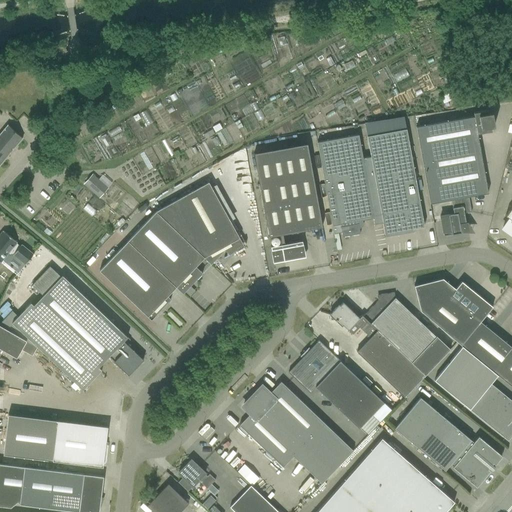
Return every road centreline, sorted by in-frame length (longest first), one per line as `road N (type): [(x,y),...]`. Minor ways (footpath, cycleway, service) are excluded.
road 1 (unknown): [(271,291),(229,181),(159,210),(105,258),(101,277),(187,349)]
road 2 (unclassified): [(288,288),(252,293),(218,314),(143,399),(132,452)]
road 3 (unclassified): [(132,452),(168,447),(283,332),(288,288)]
road 4 (unclassified): [(511,269),(465,253),(288,288)]
road 5 (unclassified): [(0,190),(66,99),(73,52)]
road 6 (unknown): [(486,255),(511,119)]
road 7 (unknown): [(137,414),(17,382)]
